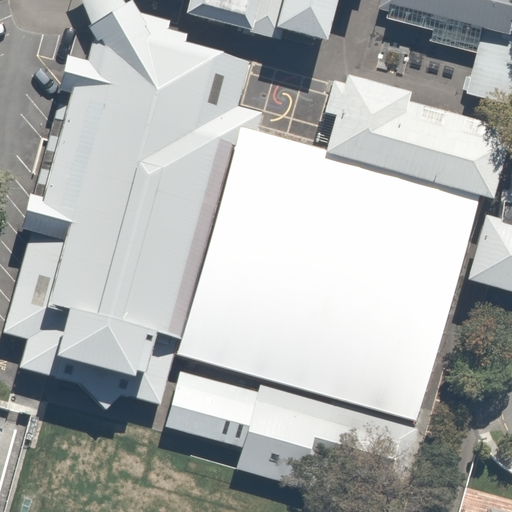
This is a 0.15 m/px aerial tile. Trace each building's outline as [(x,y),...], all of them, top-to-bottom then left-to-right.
[(22,377),(168,411),(264,72),(183,51),(188,31),(132,14),(122,0),(85,0),(87,4),(95,26),(89,67),(67,64),(56,104),(69,106),(38,206),(27,201),(18,238),(35,242),(6,339),(28,348),(22,377)] [(193,0),(188,22),(328,54),(339,0),(193,0)] [(511,0),(391,0),(389,9),(511,43),(511,0)] [(511,148),(511,138),(336,89),(316,161),(495,210),(511,148)] [(511,231),(488,224),(469,292),(511,304),(511,231)] [(412,511),(433,445),(190,372),(172,431),(248,454),(241,475),(366,511),(412,511)]
